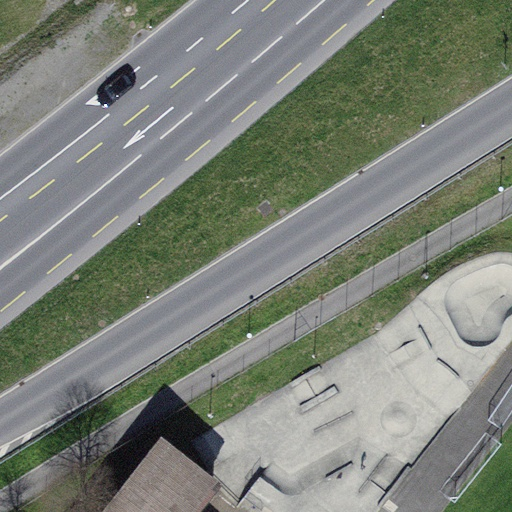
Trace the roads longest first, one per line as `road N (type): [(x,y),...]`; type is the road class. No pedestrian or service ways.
road 1 (primary): [(0,426),(511,110)]
road 2 (primary): [(296,0),(48,219)]
